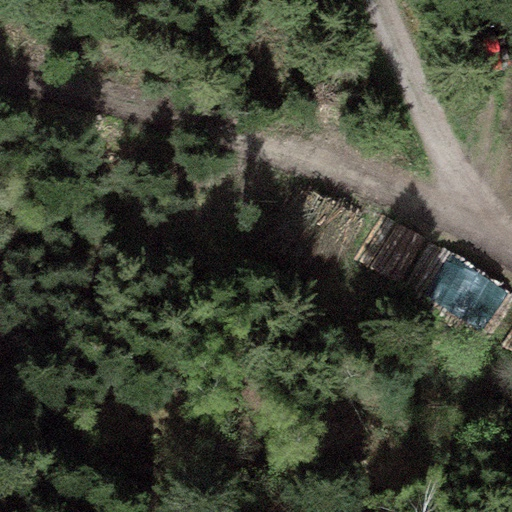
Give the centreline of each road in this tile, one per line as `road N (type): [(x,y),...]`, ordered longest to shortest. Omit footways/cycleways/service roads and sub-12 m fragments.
road 1 (track): [(470,209),(245,134),(0,75)]
road 2 (track): [(470,209),(377,0)]
road 3 (track): [(470,209),(478,0)]
